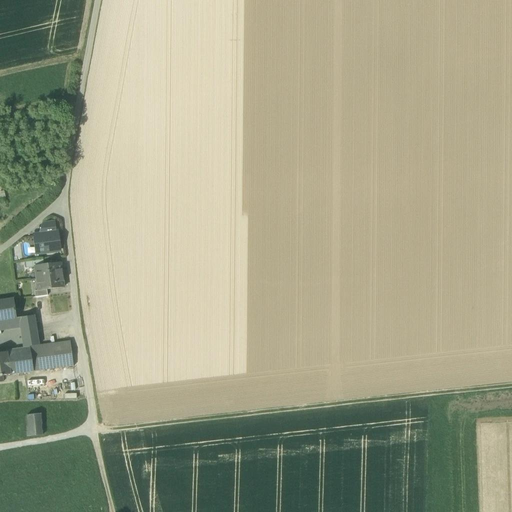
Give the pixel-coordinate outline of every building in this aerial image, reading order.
[(42,223),(44,236),(52,235),(50,223),(42,223)] [(44,252),(44,254),(51,254),(51,251),(58,250),(56,234),(52,235),(44,236),(35,237),(37,253),(44,252)] [(25,263),(26,269),(35,268),(44,267),(43,261),(25,263)] [(35,268),(36,280),(62,276),(60,264),(44,267),(35,268)] [(63,288),(62,276),(36,280),(38,291),(38,292),(47,290),(63,288)] [(0,301),(0,322),(16,320),(13,299),(0,301)] [(20,328),(20,329),(36,327),(34,316),(19,319),(20,328)] [(0,322),(0,331),(20,328),(19,319),(16,320),(0,322)] [(20,329),(21,336),(37,333),(36,327),(20,329)] [(39,345),(37,333),(21,336),(23,348),(29,347),(39,345)] [(39,346),(39,345),(29,347),(29,350),(24,351),(7,353),(10,375),(73,367),(70,342),(39,346)] [(0,354),(0,376),(2,376),(10,375),(7,353),(0,354)] [(26,416),(29,437),(42,436),(40,415),(26,416)]
